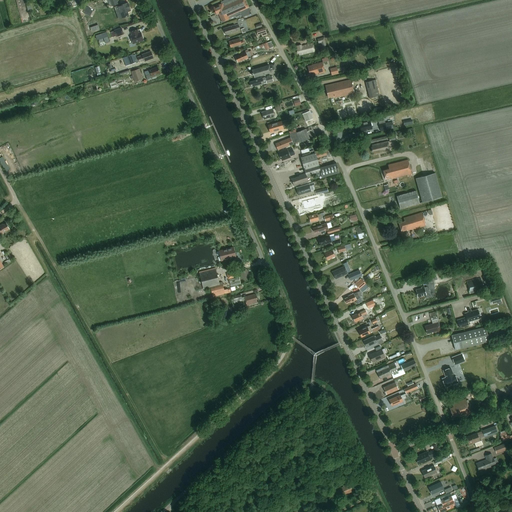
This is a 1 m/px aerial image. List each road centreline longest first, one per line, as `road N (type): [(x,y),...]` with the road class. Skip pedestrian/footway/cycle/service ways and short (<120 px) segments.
road 1 (tertiary): [(393,449),(194,7)]
road 2 (residential): [(252,0),(347,178),(448,432)]
road 3 (unclassified): [(289,332),(145,0)]
road 4 (track): [(262,379),(119,511)]
road 5 (unclassified): [(170,506),(288,397),(311,389)]
road 6 (unclassified): [(384,511),(337,407),(311,389)]
